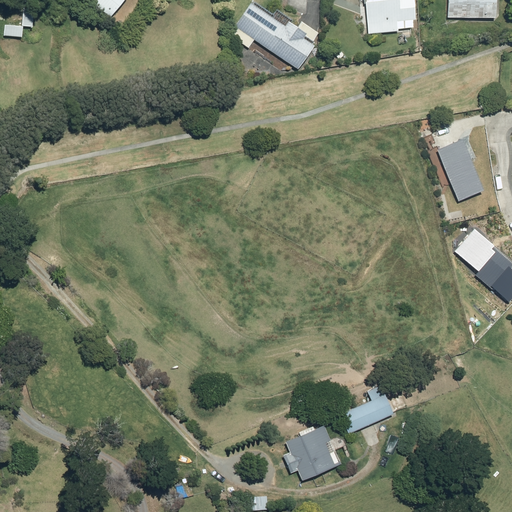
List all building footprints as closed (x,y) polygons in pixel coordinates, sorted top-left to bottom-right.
[(92,0),(113,16),(125,0),(92,0)] [(374,0),(361,2),(365,34),(394,31),(394,30),(409,28),(408,20),(409,19),(406,0),(374,0)] [(443,0),(443,17),(490,18),(490,0),(443,0)] [(253,2),(237,25),(300,69),(316,45),(305,38),(308,33),(291,21),(287,26),(253,2)] [(21,9),(20,26),(31,27),(32,9),(21,9)] [(2,36),(20,37),(21,27),(3,26),(2,36)] [(336,49),(329,54),(334,61),(341,55),(336,49)] [(366,392),(370,401),(339,415),(347,434),(391,415),(379,386),(366,392)] [(283,443),(288,453),(282,456),(289,473),(295,471),(300,481),(339,464),(322,426),(312,430),(310,427),(297,433),(298,436),(283,443)]
